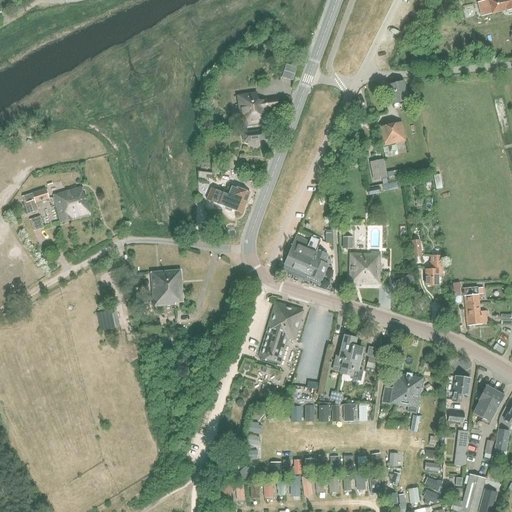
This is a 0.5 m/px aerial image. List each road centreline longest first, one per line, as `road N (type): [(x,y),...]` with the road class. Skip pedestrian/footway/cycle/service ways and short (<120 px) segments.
road 1 (tertiary): [(511,374),(432,332),(264,280)]
road 2 (unclassified): [(264,280),(358,78)]
road 3 (unknown): [(381,316),(369,435),(266,441)]
road 4 (tertiary): [(264,280),(250,256),(251,229),(310,75)]
road 5 (unclassified): [(358,78),(511,64)]
